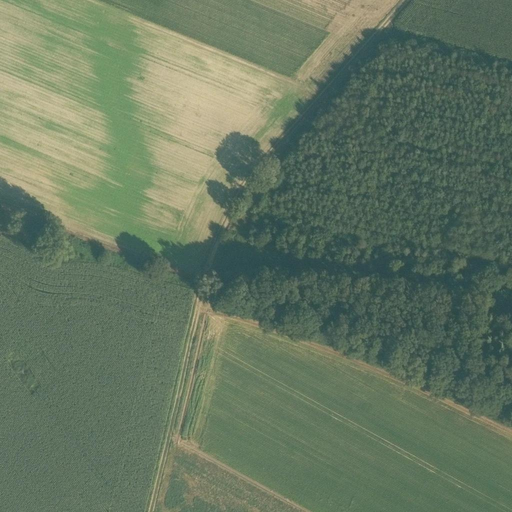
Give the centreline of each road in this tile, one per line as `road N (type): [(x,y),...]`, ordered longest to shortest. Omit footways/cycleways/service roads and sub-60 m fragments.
road 1 (track): [(152,511),(218,237),(243,189),(408,0)]
road 2 (track): [(207,279),(407,283)]
